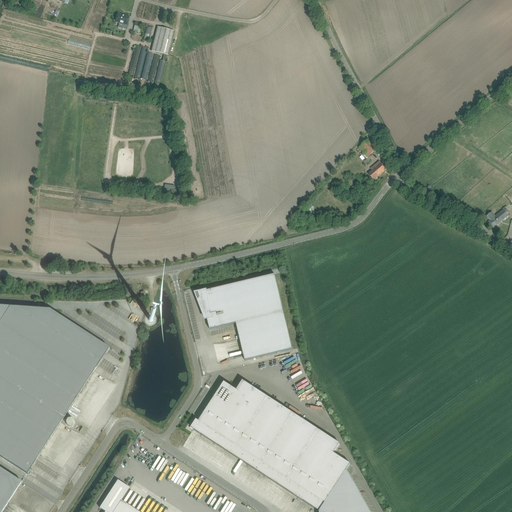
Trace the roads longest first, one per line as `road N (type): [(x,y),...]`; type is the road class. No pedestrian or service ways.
road 1 (tertiary): [(173,268),(343,228),(396,176)]
road 2 (unknown): [(378,511),(338,435),(277,387),(248,374),(198,383)]
road 3 (unclassified): [(403,169),(316,0)]
road 4 (unclassified): [(161,442),(198,383),(173,268)]
road 5 (tertiary): [(173,268),(84,277),(0,271)]
road 6 (unclassified): [(161,442),(119,423),(60,511)]
road 7 (unclassified): [(275,0),(254,21),(144,0)]
road 8 (tertiary): [(403,169),(511,78)]
road 9 (tertiary): [(511,251),(396,176)]
road 10 (unclassified): [(263,511),(161,442)]
